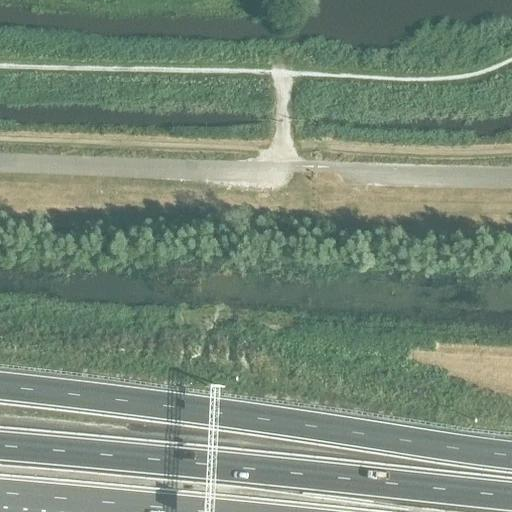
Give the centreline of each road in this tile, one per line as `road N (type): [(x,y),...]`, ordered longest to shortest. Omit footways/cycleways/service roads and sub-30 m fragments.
road 1 (motorway): [(511,457),(0,439)]
road 2 (unknown): [(0,137),(511,151)]
road 3 (unclassified): [(0,164),(315,169)]
road 4 (motorway): [(254,511),(0,499)]
